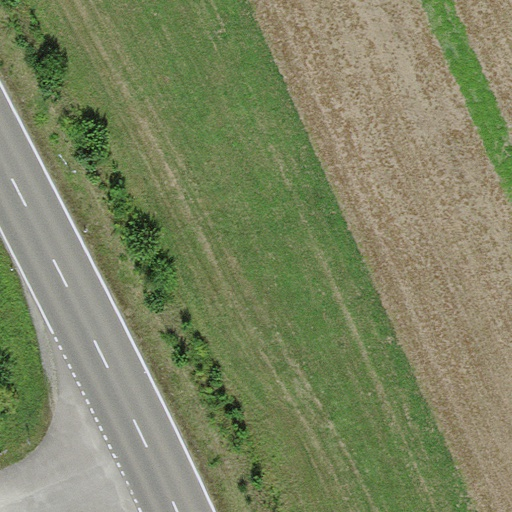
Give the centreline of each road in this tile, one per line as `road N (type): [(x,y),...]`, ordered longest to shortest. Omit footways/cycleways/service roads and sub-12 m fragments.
road 1 (tertiary): [(177,511),(0,153)]
road 2 (track): [(0,504),(150,449)]
